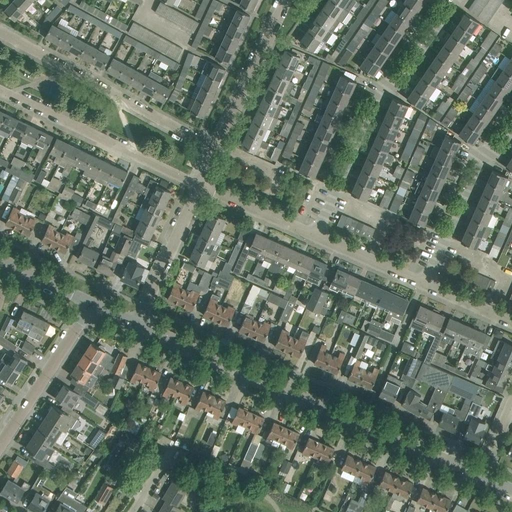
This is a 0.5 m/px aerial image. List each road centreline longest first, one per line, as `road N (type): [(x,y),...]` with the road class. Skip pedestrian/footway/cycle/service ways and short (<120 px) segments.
road 1 (residential): [(476,475),(137,321)]
road 2 (residential): [(317,232),(373,106),(399,86),(456,0)]
road 3 (residential): [(215,149),(0,28)]
road 4 (residential): [(198,183),(0,88)]
road 5 (residential): [(425,280),(486,157),(511,131)]
road 6 (residential): [(0,444),(91,302)]
road 7 (residential): [(215,149),(283,0)]
road 8 (residential): [(137,321),(198,183)]
road 9 (residential): [(317,232),(198,183)]
